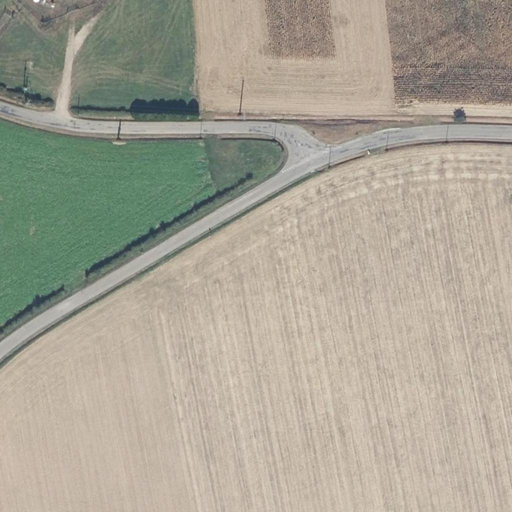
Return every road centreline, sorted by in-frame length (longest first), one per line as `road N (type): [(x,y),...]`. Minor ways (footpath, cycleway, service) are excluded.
road 1 (tertiary): [(0,108),(102,128),(276,129),(294,137),(311,164)]
road 2 (tertiary): [(511,133),(406,135),(311,164)]
road 3 (tertiary): [(0,348),(174,242)]
road 4 (tertiary): [(311,164),(174,242)]
